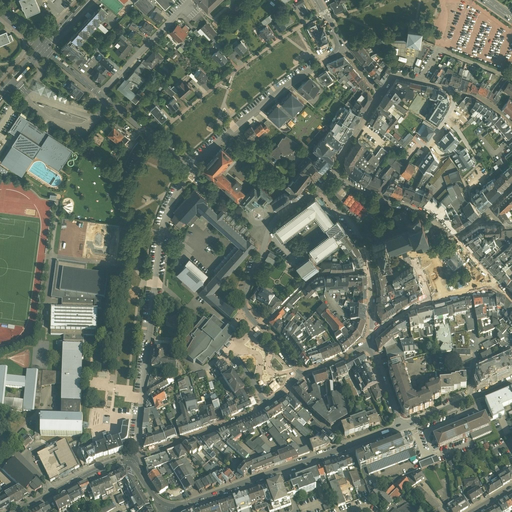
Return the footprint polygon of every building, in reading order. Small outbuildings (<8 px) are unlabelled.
[(36,0),(20,0),(22,5),(23,8),(24,8),(27,15),(40,9),(36,0)] [(101,0),(101,1),(117,14),(124,6),(117,0),(101,0)] [(154,5),(149,0),(136,0),(136,1),(134,2),(145,14),(154,5)] [(174,0),(156,0),(158,1),(165,9),(174,0)] [(196,0),(208,12),(220,0),(196,0)] [(335,0),(329,4),(332,9),(335,14),(345,9),(341,2),(338,3),(336,0),(335,0)] [(309,14),(303,3),(298,6),(304,17),(309,14)] [(101,7),(79,31),(86,38),(108,13),(101,7)] [(156,13),(152,19),(158,24),(163,17),(159,15),(157,13),(156,13)] [(289,15),(281,21),(285,27),(293,22),(289,15)] [(280,20),(274,24),(279,31),(285,27),(281,21),(280,20)] [(153,27),(145,21),(140,28),(148,34),(153,27)] [(216,34),(206,23),(205,24),(204,24),(204,25),(201,28),(211,39),(216,34)] [(314,33),(318,31),(315,25),(307,29),(311,35),(314,33)] [(181,29),(178,26),(170,34),(177,41),(185,33),(181,29)] [(267,27),(259,32),(260,33),(263,38),(265,41),(273,36),(267,27)] [(421,28),(408,27),(406,38),(406,39),(419,41),(419,40),(421,28)] [(318,31),(314,33),(320,45),(324,43),(329,40),(328,37),(327,37),(325,31),(323,28),(318,31)] [(86,38),(79,31),(73,38),(76,41),(80,44),(86,38)] [(0,46),(10,42),(9,41),(10,41),(8,36),(6,32),(0,34),(0,46)] [(142,37),(135,32),(130,38),(137,44),(142,37)] [(73,38),(72,36),(69,39),(67,41),(68,41),(73,45),(76,41),(73,38)] [(125,41),(121,38),(121,39),(118,42),(121,45),(115,52),(123,58),(132,47),(125,41)] [(382,38),(374,40),(374,41),(377,52),(378,52),(384,48),(383,44),(382,38)] [(387,40),(386,40),(387,59),(393,61),(397,63),(398,62),(390,59),(389,40),(406,41),(406,39),(406,38),(389,38),(388,39),(388,40),(387,40)] [(73,45),(68,41),(62,48),(75,59),(81,52),(73,45)] [(76,41),(73,45),(81,52),(82,51),(83,52),(78,47),(80,44),(76,41)] [(241,42),(234,48),(240,54),(247,48),(241,42)] [(365,49),(361,44),(353,46),(350,48),(362,62),(370,56),(365,49)] [(418,67),(419,67),(430,48),(423,45),(423,46),(428,49),(418,67)] [(371,47),(365,49),(370,56),(371,55),(371,56),(374,54),(371,47)] [(219,50),(219,49),(216,52),(211,56),(215,60),(216,59),(221,65),(227,59),(219,50)] [(235,50),(229,55),(233,60),(239,55),(235,50)] [(145,61),(148,64),(152,67),(158,61),(160,63),(163,59),(155,51),(145,61)] [(81,52),(75,59),(81,65),(87,58),(85,56),(81,52)] [(370,56),(362,62),(364,65),(371,60),(373,59),(371,56),(371,55),(370,56)] [(344,56),(327,64),(331,72),(333,72),(338,68),(341,67),(342,66),(344,65),(344,66),(349,62),(344,56)] [(95,57),(88,64),(93,68),(98,61),(99,60),(95,57)] [(114,66),(102,57),(99,60),(98,61),(110,71),(114,66)] [(398,62),(397,63),(396,66),(403,68),(404,65),(405,64),(405,62),(399,59),(398,62)] [(371,60),(364,65),(368,71),(374,64),(371,60)] [(141,62),(137,67),(142,71),(146,67),(141,62)] [(349,62),(344,66),(343,67),(343,68),(342,68),(343,70),(341,72),(339,74),(341,77),(346,73),(353,67),(349,62)] [(374,64),(368,71),(371,74),(377,68),(379,65),(380,64),(377,62),(374,64)] [(103,66),(100,70),(99,70),(97,72),(94,76),(94,77),(95,77),(95,78),(96,79),(97,79),(101,82),(107,76),(104,74),(108,70),(104,66),(103,66)] [(353,67),(346,73),(350,78),(353,75),(357,72),(353,67)] [(377,68),(371,74),(374,78),(379,72),(380,71),(378,69),(377,68)] [(326,70),(319,75),(321,79),(323,81),(326,84),(326,85),(332,80),(326,70)] [(134,71),(125,82),(124,81),(117,89),(128,98),(133,93),(128,89),(133,83),(138,87),(145,80),(139,75),(134,71)] [(201,71),(195,77),(198,79),(202,83),(207,77),(201,71)] [(466,78),(465,80),(469,81),(474,73),(469,71),(468,73),(466,78)] [(361,78),(357,72),(353,75),(350,78),(349,79),(354,84),(356,82),(361,78)] [(374,78),(377,81),(382,75),(379,72),(374,78)] [(346,73),(341,77),(343,79),(342,81),(344,83),(346,81),(349,79),(350,78),(346,73)] [(382,75),(377,81),(381,85),(387,76),(383,73),(382,75)] [(450,79),(449,82),(459,86),(461,79),(462,76),(452,73),(451,76),(450,77),(450,79)] [(319,87),(310,78),(309,79),(307,80),(304,83),(303,82),(298,89),(307,97),(312,92),(314,93),(319,87)] [(361,78),(356,82),(359,85),(363,89),(367,85),(361,78)] [(195,81),(193,79),(190,81),(197,88),(200,85),(195,81)] [(354,84),(349,79),(346,81),(349,84),(354,88),(355,85),(354,84)] [(396,79),(387,93),(394,100),(397,103),(402,95),(412,98),(414,90),(413,88),(409,87),(410,83),(396,79)] [(501,86),(499,90),(500,91),(508,79),(507,79),(504,82),(501,86)] [(472,82),(471,86),(469,91),(475,93),(477,90),(478,88),(475,86),(477,82),(473,80),(472,82)] [(36,82),(31,91),(41,96),(45,86),(36,82)] [(78,86),(74,83),(73,84),(71,82),(67,88),(69,89),(68,90),(74,96),(80,89),(77,87),(78,86)] [(480,85),(478,88),(477,90),(481,93),(485,88),(483,86),(485,84),(483,82),(480,85)] [(182,87),(180,89),(185,95),(192,90),(189,87),(190,86),(188,83),(187,84),(186,83),(184,85),(182,87)] [(52,91),(45,87),(42,95),(49,98),(52,91)] [(432,94),(430,97),(436,99),(439,100),(436,104),(435,103),(425,118),(437,126),(447,110),(448,106),(449,102),(448,97),(446,93),(442,90),(439,89),(433,88),(432,94)] [(80,89),(74,96),(78,99),(84,93),(80,89)] [(491,92),(488,97),(492,100),(496,93),(498,91),(497,90),(494,92),(494,93),(492,92),(491,92)] [(58,94),(52,92),(49,97),(55,100),(58,94)] [(278,100),(276,102),(277,102),(274,105),(274,106),(273,108),(272,108),(269,111),(269,112),(267,114),(279,125),(281,123),(282,123),(283,123),(285,120),(284,119),(286,117),(287,117),(288,117),(290,115),(292,117),(292,116),(295,119),(296,117),(294,115),(295,114),(297,112),(296,112),(296,111),(298,109),(299,109),(302,106),(301,106),(301,105),(304,103),(292,92),(290,94),(289,94),(288,94),(285,97),(286,98),(284,100),(283,100),(281,102),(278,100)] [(387,93),(382,100),(389,106),(390,105),(391,103),(393,102),(394,100),(387,93)] [(137,94),(131,100),(136,104),(141,97),(137,94)] [(364,97),(360,102),(366,107),(372,98),(367,94),(364,97)] [(67,99),(58,95),(56,99),(65,103),(67,99)] [(476,99),(469,97),(466,103),(470,105),(473,105),(476,99)] [(174,98),(168,103),(172,108),(170,110),(172,112),(178,107),(174,102),(176,100),(174,98)] [(511,100),(509,98),(502,108),(504,110),(506,111),(505,112),(508,116),(509,115),(511,118),(511,119),(511,100)] [(480,102),(476,99),(473,105),(470,105),(469,107),(470,109),(470,110),(472,112),(473,112),(475,109),(480,102)] [(162,108),(155,100),(153,102),(156,105),(160,110),(162,108)] [(360,102),(357,100),(354,104),(363,111),(366,107),(360,102)] [(389,106),(382,100),(380,103),(386,109),(389,106)] [(397,103),(394,100),(393,102),(395,105),(396,106),(401,110),(400,111),(404,114),(407,110),(397,103)] [(480,102),(475,109),(474,111),(477,113),(479,111),(484,104),(480,102)] [(363,111),(354,104),(353,106),(352,108),(361,115),(363,111)] [(388,112),(379,104),(377,108),(383,113),(385,115),(387,113),(388,112)] [(479,111),(482,114),(488,107),(484,104),(479,111)] [(156,105),(150,110),(156,116),(154,118),(160,124),(167,118),(160,110),(156,105)] [(361,115),(352,108),(350,107),(348,110),(347,110),(344,116),(342,115),(340,116),(339,118),(353,128),(356,124),(361,115)] [(488,107),(482,114),(486,117),(492,110),(488,107)] [(377,108),(372,115),(380,120),(383,122),(384,121),(385,120),(383,118),(382,118),(381,119),(380,119),(383,113),(377,108)] [(486,117),(484,119),(490,125),(492,123),(498,117),(497,116),(498,115),(495,112),(494,112),(492,110),(486,117)] [(73,149),(20,114),(9,131),(12,133),(12,131),(18,135),(12,144),(14,145),(2,163),(22,176),(25,170),(23,169),(31,157),(33,158),(36,155),(59,171),(68,157),(72,151),(73,149)] [(380,120),(372,115),(368,122),(374,127),(377,123),(380,120)] [(498,117),(492,123),(495,127),(504,120),(502,117),(501,115),(498,117)] [(339,118),(338,117),(330,130),(334,133),(345,142),(347,137),(351,131),(353,128),(339,118)] [(460,120),(464,125),(468,121),(464,117),(460,120)] [(156,128),(160,124),(154,118),(149,123),(156,128)] [(388,124),(385,127),(381,124),(380,125),(386,130),(388,132),(394,123),(391,120),(388,124)] [(504,120),(495,127),(496,128),(499,131),(508,124),(508,123),(504,120)] [(254,129),(256,132),(258,134),(265,129),(263,126),(260,123),(254,129)] [(508,124),(499,131),(502,134),(502,135),(511,128),(511,127),(509,124),(508,124)] [(251,126),(244,132),(251,141),(255,138),(252,135),(256,132),(254,129),(251,126)] [(430,128),(426,126),(421,134),(428,139),(434,130),(430,128)] [(124,134),(114,127),(108,135),(118,142),(120,144),(123,140),(121,138),(124,134)] [(511,128),(502,135),(503,136),(506,139),(508,137),(511,134),(511,128)] [(324,136),(341,147),(343,144),(342,144),(344,142),(341,139),(336,135),(334,133),(330,130),(324,136)] [(388,132),(386,130),(382,133),(383,134),(388,138),(390,139),(393,136),(388,132)] [(459,140),(449,131),(446,134),(445,134),(442,137),(442,138),(439,141),(448,151),(452,148),(453,146),(459,140)] [(499,146),(488,133),(483,137),(495,150),(499,146)] [(411,134),(403,144),(405,146),(414,136),(411,134)] [(280,142),(277,145),(273,142),(269,146),(270,147),(266,151),(270,154),(266,157),(270,161),(275,157),(276,158),(280,156),(280,158),(280,159),(281,158),(295,159),(295,155),(294,155),(293,151),(298,144),(286,135),(284,136),(282,136),(279,141),(280,142)] [(324,136),(319,142),(332,153),(334,150),(337,153),(341,147),(324,136)] [(390,139),(402,150),(405,146),(403,144),(393,136),(390,139)] [(349,154),(356,159),(364,147),(363,146),(364,144),(358,140),(349,154)] [(334,158),(330,155),(332,153),(319,142),(313,148),(316,151),(316,155),(319,154),(329,163),(331,162),(332,162),(333,161),(333,160),(334,158)] [(364,147),(361,153),(366,156),(370,151),(364,147)] [(388,153),(381,147),(377,152),(375,155),(371,161),(370,163),(376,168),(377,166),(379,163),(388,153)] [(222,148),(203,170),(213,179),(214,179),(221,171),(233,158),(222,148)] [(415,153),(420,157),(424,152),(419,148),(415,153)] [(468,167),(476,161),(472,156),(470,157),(469,155),(467,151),(466,151),(464,148),(459,152),(457,153),(452,156),(460,168),(466,164),(468,167)] [(431,150),(419,166),(424,171),(426,168),(429,171),(432,168),(434,170),(438,165),(436,164),(438,161),(431,150)] [(375,155),(370,151),(366,156),(366,157),(371,161),(375,155)] [(372,178),(368,186),(376,189),(382,175),(390,165),(390,164),(395,158),(396,158),(397,156),(392,152),(385,161),(386,162),(384,166),(382,168),(379,167),(372,178)] [(360,169),(362,167),(364,170),(367,166),(370,163),(371,161),(366,157),(366,156),(361,153),(359,159),(355,165),(360,169)] [(329,163),(319,154),(316,158),(313,161),(322,171),(329,163)] [(349,154),(344,161),(346,165),(345,165),(348,173),(355,165),(354,163),(356,159),(349,154)] [(449,157),(429,181),(433,184),(452,161),(449,157)] [(395,158),(390,164),(393,166),(397,169),(399,169),(403,164),(395,158)] [(261,165),(253,159),(250,163),(257,169),(261,165)] [(313,161),(310,159),(302,168),(312,176),(315,179),(322,171),(313,161)] [(401,172),(401,173),(406,177),(408,178),(411,171),(415,166),(409,162),(405,166),(401,172)] [(382,175),(376,189),(380,190),(387,179),(388,179),(391,174),(389,173),(393,167),(393,166),(390,164),(390,165),(382,175)] [(403,164),(399,169),(397,169),(399,171),(401,172),(405,166),(404,165),(403,164)] [(268,170),(261,165),(257,169),(264,174),(268,170)] [(360,169),(355,165),(349,173),(358,180),(363,171),(360,169)] [(363,171),(358,180),(365,185),(370,177),(374,171),(367,166),(364,170),(363,171)] [(370,177),(372,178),(379,167),(377,166),(376,168),(374,171),(370,177)] [(312,176),(302,168),(301,169),(300,170),(302,171),(310,178),(311,177),(312,176)] [(427,178),(429,180),(433,175),(426,169),(423,174),(428,176),(427,178)] [(233,182),(221,171),(214,179),(238,200),(239,199),(244,192),(239,187),(233,182)] [(300,174),(295,171),(286,182),(288,183),(300,191),(310,178),(302,171),(300,174)] [(450,174),(449,174),(449,175),(453,185),(455,184),(454,180),(461,178),(460,175),(458,171),(450,174)] [(511,180),(504,171),(503,172),(510,182),(511,180)] [(496,179),(493,181),(495,184),(501,191),(510,182),(503,172),(496,179)] [(401,173),(399,175),(400,175),(398,179),(396,181),(396,182),(396,183),(401,185),(402,183),(403,183),(406,177),(401,173)] [(448,174),(443,176),(447,186),(452,184),(448,174)] [(236,179),(233,182),(239,187),(242,184),(236,179)] [(389,181),(383,191),(390,193),(396,183),(396,182),(396,181),(394,180),(392,183),(389,181)] [(493,181),(492,180),(487,182),(488,184),(486,186),(489,188),(486,191),(494,198),(501,191),(495,184),(493,181)] [(424,188),(422,193),(418,203),(422,204),(427,197),(430,195),(433,191),(436,187),(428,181),(426,183),(424,188)] [(300,191),(288,183),(285,187),(291,192),(294,195),(294,196),(293,196),(293,200),(296,199),(303,193),(300,191)] [(401,185),(396,183),(390,193),(400,196),(404,187),(401,185)] [(254,185),(249,191),(248,191),(245,193),(244,192),(239,199),(240,201),(239,201),(249,210),(258,201),(264,206),(270,199),(267,197),(270,194),(260,185),(257,188),(254,185)] [(280,189),(279,190),(276,185),(270,189),(273,194),(276,192),(279,197),(284,194),(280,189)] [(409,186),(405,185),(404,187),(400,196),(410,200),(414,190),(415,188),(409,186)] [(448,193),(441,201),(445,205),(449,201),(453,199),(452,199),(456,197),(454,193),(456,192),(452,185),(448,187),(452,194),(449,195),(448,193)] [(449,192),(445,188),(436,198),(440,202),(449,192)] [(194,189),(174,211),(176,214),(184,220),(190,226),(202,213),(201,212),(208,205),(205,202),(207,200),(194,189)] [(482,189),(471,197),(473,200),(476,203),(475,203),(481,211),(491,201),(491,200),(484,193),(482,190),(482,189)] [(414,190),(410,200),(418,203),(422,193),(420,192),(414,190)] [(465,201),(460,191),(459,192),(456,194),(455,194),(456,196),(462,207),(463,207),(467,203),(465,201)] [(494,198),(486,191),(484,193),(491,200),(494,198)] [(279,197),(278,198),(276,199),(271,202),(276,209),(289,200),(290,197),(288,195),(287,194),(284,193),(284,194),(279,197)] [(284,238),(292,231),(293,231),(295,230),(295,229),(312,216),(315,214),(330,234),(332,233),(341,226),(336,219),(324,203),(325,203),(323,200),(322,201),(320,198),(318,195),(315,197),(307,203),(308,204),(285,222),(276,228),(276,227),(273,229),(282,240),(284,238)] [(427,197),(422,204),(425,207),(433,197),(430,195),(427,197)] [(462,207),(456,196),(456,197),(452,199),(453,199),(449,201),(460,216),(459,213),(461,212),(459,209),(462,207)] [(437,201),(433,197),(425,207),(430,211),(436,215),(440,210),(444,206),(445,205),(441,201),(439,203),(437,201)] [(511,202),(506,197),(493,209),(497,214),(504,210),(506,210),(511,204),(511,202)] [(460,216),(449,201),(445,205),(444,206),(452,220),(456,228),(465,224),(460,216)] [(467,203),(463,207),(464,209),(466,213),(472,220),(479,214),(472,205),(469,202),(467,203)] [(246,238),(222,217),(226,212),(222,208),(218,213),(208,205),(201,212),(202,213),(239,246),(239,247),(205,285),(204,286),(203,287),(202,288),(198,292),(230,320),(232,318),(232,319),(233,318),(233,317),(237,312),(213,292),(254,246),(255,245),(254,245),(255,244),(247,237),(246,238)] [(452,220),(444,206),(440,210),(436,215),(440,218),(451,230),(453,230),(457,229),(456,228),(452,220)] [(419,217),(410,220),(406,210),(405,210),(393,214),(397,227),(394,228),(394,227),(393,227),(393,228),(392,229),(391,228),(390,228),(390,229),(381,233),(377,235),(376,235),(374,236),(376,242),(374,243),(372,242),(372,243),(374,244),(377,252),(376,254),(378,255),(378,254),(381,253),(383,258),(401,251),(402,254),(407,252),(406,250),(415,246),(415,247),(429,242),(426,236),(427,236),(426,233),(425,232),(426,232),(427,231),(428,230),(429,229),(429,228),(428,227),(427,226),(426,226),(425,226),(424,226),(423,227),(423,225),(422,222),(421,223),(419,217)] [(504,210),(497,214),(502,221),(506,219),(508,217),(504,210)] [(463,214),(460,216),(465,224),(466,224),(471,221),(465,213),(463,214)] [(184,220),(176,214),(172,218),(176,222),(180,225),(184,220)] [(496,225),(484,225),(484,233),(492,232),(493,238),(504,236),(504,226),(503,226),(499,226),(498,226),(498,227),(496,227),(496,225)] [(341,226),(332,233),(335,238),(337,236),(338,237),(345,231),(341,226)] [(479,226),(471,231),(474,235),(477,233),(478,234),(479,236),(483,233),(482,232),(481,226),(479,226)] [(345,231),(338,237),(337,236),(335,238),(334,238),(338,242),(339,241),(341,243),(340,243),(342,245),(344,243),(344,244),(351,238),(345,231)] [(471,231),(463,237),(462,239),(465,242),(475,237),(474,235),(471,231)] [(330,234),(309,249),(314,255),(317,259),(337,243),(338,242),(334,238),(335,238),(332,233),(330,234)] [(475,237),(465,242),(472,250),(480,244),(482,242),(483,240),(483,239),(484,239),(483,237),(480,238),(479,236),(478,234),(475,237)] [(495,243),(487,249),(490,254),(493,252),(505,241),(505,240),(504,236),(493,238),(495,243)] [(351,238),(344,244),(344,243),(342,245),(346,251),(347,250),(355,244),(351,238)] [(493,238),(485,244),(484,244),(482,245),(486,250),(487,250),(487,249),(495,243),(493,238)] [(355,244),(347,250),(352,255),(359,250),(355,244)] [(480,244),(472,250),(478,256),(486,250),(482,245),(481,245),(480,244)] [(452,246),(442,254),(453,268),(463,261),(452,246)] [(500,248),(494,253),(497,256),(503,251),(500,248)] [(490,254),(487,250),(486,250),(478,256),(486,265),(494,258),(490,254)] [(278,257),(270,252),(268,255),(275,260),(276,261),(278,257)] [(360,253),(353,257),(356,266),(364,264),(360,253)] [(275,260),(268,255),(265,259),(272,264),(275,260)] [(309,256),(296,266),(306,279),(319,269),(310,257),(309,256)] [(494,258),(486,265),(493,272),(502,265),(503,264),(497,256),(494,258)] [(349,262),(349,259),(347,257),(343,261),(342,263),(341,271),(341,270),(344,269),(344,270),(354,269),(352,261),(349,262)] [(503,264),(502,265),(493,272),(497,277),(505,269),(510,265),(511,263),(509,259),(503,264)] [(102,297),(60,292),(63,269),(85,272),(86,264),(56,260),(51,298),(62,299),(62,308),(95,309),(95,304),(96,304),(95,304),(95,302),(101,302),(102,297)] [(207,275),(190,260),(189,260),(185,264),(186,265),(178,274),(194,289),(200,283),(202,281),(207,275)] [(510,265),(505,269),(497,277),(503,284),(511,276),(511,275),(511,263),(510,265)] [(380,265),(373,267),(375,277),(382,275),(382,272),(381,270),(380,266),(380,265)] [(413,268),(411,267),(400,274),(399,274),(399,275),(400,276),(402,280),(402,279),(404,278),(408,277),(415,273),(413,268)] [(85,272),(63,269),(60,292),(102,297),(105,298),(105,297),(108,275),(85,272)] [(415,273),(408,277),(410,282),(418,279),(415,273)] [(329,290),(347,290),(348,285),(348,281),(349,275),(337,275),(332,275),(323,276),(325,285),(325,289),(328,289),(329,290)] [(351,275),(349,275),(348,281),(348,285),(351,285),(352,285),(352,284),(354,283),(354,282),(356,282),(358,282),(358,281),(367,280),(366,275),(351,275)] [(325,285),(323,276),(317,278),(312,281),(315,288),(318,286),(325,285)] [(511,276),(503,284),(507,289),(507,288),(511,283),(511,276)] [(383,278),(376,280),(377,287),(383,286),(385,285),(384,284),(384,281),(383,281),(383,278)] [(402,280),(394,284),(395,288),(403,285),(405,285),(403,280),(402,279),(402,280)] [(410,282),(406,284),(407,288),(408,288),(410,292),(413,291),(421,288),(418,279),(410,282)] [(315,288),(312,281),(302,290),(308,296),(311,293),(313,295),(317,294),(317,293),(315,288)] [(258,288),(250,300),(253,302),(256,298),(258,299),(263,291),(258,288)] [(367,288),(358,288),(354,288),(353,293),(360,294),(360,296),(360,297),(367,297),(367,296),(367,288)] [(421,288),(413,291),(418,302),(425,299),(421,288)] [(391,289),(388,290),(389,295),(391,299),(390,299),(391,304),(396,302),(396,300),(392,289),(391,289)] [(274,298),(264,291),(263,291),(258,299),(269,307),(271,308),(268,312),(272,315),(283,304),(274,298)] [(413,291),(410,292),(410,293),(406,295),(409,300),(406,302),(409,307),(418,302),(413,291)] [(297,296),(289,304),(292,307),(300,298),(297,296)] [(496,298),(487,298),(488,307),(488,309),(496,309),(496,298)] [(498,298),(496,298),(496,309),(499,309),(502,310),(504,300),(503,299),(500,298),(498,298)] [(378,300),(377,301),(377,307),(385,307),(386,308),(386,307),(386,299),(384,300),(378,300)] [(405,299),(400,302),(401,303),(399,304),(402,312),(409,307),(406,302),(405,299)] [(481,299),(473,300),(475,309),(480,308),(482,308),(481,299)] [(347,303),(343,301),(342,306),(350,310),(350,313),(351,313),(351,317),(350,317),(350,319),(350,320),(356,321),(365,325),(365,323),(366,308),(359,307),(359,308),(354,306),(351,305),(349,304),(347,303)] [(464,301),(451,305),(454,317),(458,317),(462,316),(465,315),(467,315),(466,314),(464,301)] [(503,310),(503,311),(506,313),(507,314),(511,307),(505,301),(503,310)] [(396,302),(391,304),(393,307),(396,315),(402,312),(399,304),(398,302),(396,302)] [(351,347),(340,333),(344,329),(343,328),(337,321),(328,310),(324,305),(316,313),(320,316),(323,320),(330,327),(336,336),(335,336),(335,337),(335,338),(345,352),(351,347)] [(451,305),(445,307),(448,319),(449,324),(455,323),(455,322),(454,317),(451,305)] [(393,307),(386,307),(386,308),(385,307),(384,312),(389,320),(396,315),(393,307)] [(445,307),(440,309),(442,320),(448,319),(445,307)] [(95,309),(62,308),(51,308),(50,330),(51,330),(73,331),(96,331),(97,331),(97,309),(95,309)] [(440,309),(432,311),(435,326),(435,328),(439,327),(444,326),(442,320),(440,309)] [(282,311),(275,319),(279,322),(281,320),(284,322),(285,321),(286,322),(288,320),(283,316),(285,314),(284,314),(282,311)] [(432,311),(416,314),(416,315),(418,326),(418,329),(422,329),(423,328),(426,328),(427,336),(432,335),(431,327),(435,326),(432,311)] [(384,312),(377,312),(376,317),(381,324),(389,320),(384,312)] [(497,314),(492,314),(493,325),(482,329),(484,333),(496,328),(501,326),(499,322),(497,319),(497,317),(497,314)] [(214,315),(208,322),(204,319),(183,343),(185,345),(183,348),(187,352),(185,356),(193,363),(196,361),(202,366),(208,359),(209,361),(215,354),(217,356),(222,349),(225,346),(227,348),(230,344),(228,342),(236,333),(234,332),(236,329),(232,326),(230,328),(228,326),(227,327),(214,315)] [(414,317),(410,318),(408,319),(410,328),(410,332),(418,331),(418,329),(418,326),(416,315),(414,316),(414,317)] [(467,316),(467,315),(465,315),(468,332),(474,331),(472,315),(467,316)] [(500,334),(502,336),(503,335),(507,331),(510,327),(511,325),(511,324),(511,315),(508,320),(506,324),(502,321),(499,322),(501,326),(496,328),(500,334)] [(462,316),(458,317),(459,322),(455,322),(455,323),(449,324),(450,328),(451,335),(454,334),(455,334),(453,329),(458,328),(458,326),(464,324),(462,316)] [(298,320),(295,317),(293,319),(290,324),(294,327),(298,330),(300,328),(302,325),(298,320)] [(274,329),(279,322),(275,319),(270,324),(270,326),(274,329)] [(408,319),(394,326),(398,335),(410,328),(408,319)] [(448,319),(442,320),(444,326),(439,327),(439,329),(438,332),(437,333),(438,340),(440,341),(443,343),(446,345),(452,344),(451,338),(451,335),(450,328),(449,324),(448,319)] [(281,320),(274,329),(277,332),(280,327),(279,327),(281,325),(280,324),(282,322),(283,323),(284,322),(281,320)] [(316,326),(314,327),(309,320),(306,323),(303,326),(305,329),(308,334),(308,333),(310,337),(312,340),(316,337),(318,337),(321,334),(326,331),(320,322),(319,321),(316,323),(317,324),(315,325),(316,326)] [(365,325),(356,321),(355,325),(354,325),(353,327),(352,329),(360,337),(361,338),(365,325)] [(353,327),(349,322),(348,323),(343,328),(344,329),(346,330),(350,326),(352,329),(353,327)] [(290,324),(288,326),(282,336),(285,340),(294,327),(290,324)] [(280,327),(277,332),(282,336),(286,329),(281,325),(279,327),(280,327)] [(352,329),(350,326),(346,330),(356,342),(360,338),(360,337),(352,329)] [(394,326),(389,331),(390,333),(393,339),(395,342),(396,345),(396,346),(401,344),(400,341),(398,335),(394,326)] [(285,340),(287,341),(294,332),(296,334),(298,330),(294,327),(285,340)] [(356,342),(346,330),(344,329),(340,333),(351,347),(356,342)] [(296,334),(294,336),(292,339),(289,344),(293,349),(299,345),(301,343),(299,340),(298,341),(297,339),(302,335),(300,333),(298,330),(296,334)] [(326,331),(321,334),(326,342),(331,339),(326,331)] [(389,331),(375,343),(379,352),(393,339),(390,333),(389,331)] [(412,339),(420,338),(418,331),(410,332),(412,339)] [(510,335),(507,331),(503,335),(502,336),(504,340),(509,336),(510,335)] [(287,341),(289,344),(292,339),(294,336),(296,334),(294,332),(287,341)] [(455,334),(454,334),(455,337),(451,338),(452,344),(452,346),(456,346),(456,349),(468,350),(469,335),(467,335),(466,332),(455,334)] [(502,336),(500,334),(497,336),(498,338),(490,342),(490,340),(485,343),(489,349),(498,343),(504,340),(502,336)] [(83,335),(64,335),(63,346),(82,346),(82,347),(83,347),(83,335)] [(446,345),(443,343),(440,349),(441,353),(451,351),(451,349),(453,349),(452,346),(452,344),(446,345)] [(396,345),(385,349),(390,365),(406,360),(404,354),(401,345),(401,344),(396,346),(396,345)] [(404,345),(401,345),(404,354),(414,353),(413,345),(413,344),(409,345),(404,345)] [(511,344),(509,347),(502,351),(504,354),(511,349),(511,344)] [(170,347),(154,345),(152,367),(159,368),(159,369),(167,369),(176,370),(177,362),(171,361),(171,358),(169,357),(170,347)] [(299,345),(293,349),(300,358),(304,354),(305,353),(303,350),(304,349),(302,346),(301,347),(299,345)] [(63,346),(62,373),(62,374),(62,380),(62,384),(61,402),(62,402),(80,402),(81,402),(82,349),(82,347),(82,346),(63,346)] [(336,346),(329,349),(333,358),(341,354),(336,346)] [(329,349),(319,353),(319,354),(322,362),(333,358),(329,349)] [(511,349),(504,354),(491,361),(480,364),(481,368),(478,369),(475,389),(511,372),(511,349)] [(305,353),(304,354),(310,361),(311,361),(313,363),(316,363),(316,364),(322,362),(319,354),(319,353),(317,350),(312,353),(310,350),(307,352),(305,353)] [(490,352),(479,357),(481,361),(479,362),(480,364),(491,361),(494,360),(490,352)] [(304,354),(300,358),(305,365),(307,364),(308,362),(310,361),(304,354)] [(350,370),(352,374),(354,373),(369,366),(363,354),(346,363),(350,370)] [(279,359),(274,364),(280,370),(285,365),(279,359)] [(228,369),(223,361),(216,366),(221,374),(228,369)] [(390,365),(388,365),(390,371),(405,367),(403,361),(390,365)] [(343,365),(335,369),(338,382),(341,381),(340,379),(344,377),(348,375),(347,372),(343,365)] [(369,366),(354,373),(364,391),(370,388),(377,385),(374,377),(369,366)] [(38,371),(27,370),(26,376),(26,378),(6,376),(7,374),(7,368),(0,367),(0,408),(3,409),(3,408),(4,399),(5,388),(5,386),(25,388),(25,390),(24,401),(23,410),(23,411),(34,412),(34,405),(35,404),(35,402),(36,384),(37,384),(37,380),(38,371)] [(405,367),(390,371),(390,372),(389,373),(402,412),(403,412),(403,413),(403,414),(404,415),(405,415),(406,415),(408,415),(408,414),(409,415),(432,406),(430,401),(441,398),(439,383),(425,388),(426,391),(419,393),(420,396),(416,397),(414,396),(411,395),(411,394),(414,393),(410,384),(411,384),(405,367)] [(244,389),(233,372),(231,373),(228,369),(221,374),(224,378),(223,378),(235,396),(235,395),(243,390),(244,389)] [(335,369),(329,370),(331,378),(333,383),(337,382),(338,382),(335,369)] [(62,374),(38,371),(37,380),(37,384),(36,384),(35,402),(40,402),(42,386),(46,386),(46,385),(50,386),(50,385),(54,385),(54,384),(58,384),(62,384),(62,380),(62,374)] [(205,371),(197,373),(199,379),(207,377),(205,371)] [(325,371),(312,375),(315,381),(316,385),(320,384),(328,381),(328,379),(325,371)] [(153,379),(150,377),(149,381),(155,385),(159,384),(156,381),(153,379)] [(455,378),(456,389),(466,388),(465,383),(466,383),(465,377),(459,377),(459,378),(455,378)] [(447,381),(440,381),(441,394),(445,394),(445,393),(450,393),(449,391),(456,390),(456,389),(455,378),(451,378),(451,379),(447,380),(447,381)] [(297,393),(305,386),(302,382),(298,386),(294,390),(297,393)] [(318,404),(312,410),(315,414),(330,427),(347,417),(342,395),(341,395),(333,394),(333,393),(333,392),(333,390),(333,383),(331,383),(328,384),(327,384),(328,394),(329,401),(332,415),(328,417),(323,406),(318,394),(316,385),(311,387),(313,393),(311,394),(314,399),(315,400),(316,402),(318,404)] [(377,385),(370,388),(376,400),(382,398),(377,385)] [(305,386),(297,393),(301,398),(305,393),(305,392),(308,390),(305,386)] [(151,388),(146,390),(147,394),(148,397),(155,393),(154,393),(151,388)] [(243,390),(235,395),(238,400),(239,398),(246,395),(243,390)] [(163,391),(152,398),(155,407),(167,401),(163,391)] [(509,391),(500,395),(505,406),(511,403),(511,397),(511,398),(511,396),(511,395),(509,391)] [(228,396),(234,403),(237,399),(235,396),(232,392),(228,396)] [(305,393),(301,398),(304,402),(307,405),(312,401),(314,399),(311,395),(308,397),(305,393)] [(249,401),(246,395),(239,398),(243,405),(249,401)] [(295,401),(290,395),(284,400),(290,406),(295,401)] [(489,418),(487,420),(488,422),(490,421),(491,421),(498,418),(504,415),(501,408),(505,406),(500,395),(484,401),(490,415),(488,416),(489,418)] [(184,399),(185,402),(187,413),(198,411),(195,396),(184,399)] [(218,402),(215,396),(210,398),(214,409),(213,409),(214,412),(220,409),(219,406),(219,403),(218,402)] [(234,403),(228,396),(225,398),(229,404),(226,405),(226,406),(228,410),(231,416),(238,412),(236,408),(234,403)] [(23,401),(5,399),(4,399),(3,408),(4,408),(3,410),(22,412),(22,410),(23,410),(24,401),(23,401)] [(284,400),(283,400),(278,404),(284,411),(290,406),(284,400)] [(167,401),(155,407),(155,409),(156,409),(157,411),(163,407),(168,405),(167,401)] [(249,401),(243,405),(240,406),(236,408),(238,412),(252,406),(249,401)] [(301,406),(295,401),(290,406),(295,412),(301,406)] [(312,401),(307,405),(312,410),(318,404),(316,402),(314,403),(312,401)] [(80,402),(62,402),(62,417),(80,418),(80,402)] [(187,413),(185,402),(182,402),(180,403),(182,416),(176,423),(178,427),(185,425),(187,424),(189,423),(187,413)] [(284,411),(278,404),(273,407),(279,415),(283,413),(284,414),(283,416),(292,423),(295,420),(284,411)] [(226,406),(222,408),(221,405),(219,406),(220,409),(223,419),(231,416),(228,410),(226,406)] [(314,420),(301,406),(295,412),(309,426),(314,420)] [(273,407),(263,413),(269,421),(270,422),(273,426),(280,435),(284,432),(290,427),(281,417),(279,415),(273,407)] [(213,409),(212,408),(207,409),(207,412),(208,416),(210,424),(217,422),(215,416),(214,412),(213,409)] [(155,409),(148,410),(149,421),(149,423),(156,421),(155,418),(159,417),(157,411),(156,409),(155,409)] [(368,414),(365,415),(367,420),(377,416),(375,412),(374,412),(373,411),(368,413),(368,414)] [(172,413),(166,415),(169,421),(174,418),(172,413)] [(263,413),(256,416),(261,425),(265,423),(269,421),(263,413)] [(62,417),(56,417),(56,414),(41,414),(41,434),(82,435),(82,418),(62,417)] [(365,415),(350,420),(350,422),(354,433),(369,427),(367,420),(365,415)] [(463,423),(433,436),(438,448),(470,435),(472,440),(492,432),(488,422),(487,420),(485,415),(463,423)] [(208,416),(202,418),(204,427),(210,425),(210,424),(208,416)] [(377,416),(367,420),(369,427),(379,424),(378,420),(377,416)] [(253,418),(242,423),(246,430),(247,431),(252,429),(257,427),(253,418)] [(336,441),(324,431),(321,427),(316,421),(311,427),(313,429),(320,434),(321,435),(330,443),(331,443),(333,444),(336,441)] [(297,422),(294,425),(293,427),(301,433),(304,428),(297,422)] [(350,422),(341,425),(344,435),(348,434),(349,435),(354,433),(350,422)] [(234,426),(238,432),(239,431),(241,433),(242,432),(243,433),(247,431),(246,430),(242,423),(234,426)] [(178,427),(177,427),(180,436),(189,432),(187,424),(185,425),(178,427)] [(234,426),(225,430),(230,437),(232,439),(233,442),(241,436),(238,432),(234,426)] [(280,435),(273,426),(270,429),(268,430),(285,452),(291,460),(298,457),(286,442),(280,435)] [(167,430),(165,431),(164,428),(163,428),(161,429),(165,441),(174,438),(170,429),(170,428),(167,429),(167,430)] [(304,428),(300,433),(305,438),(310,433),(305,429),(304,428)] [(119,437),(111,440),(111,439),(107,440),(107,441),(96,445),(96,446),(93,447),(95,459),(103,456),(104,456),(108,454),(109,455),(112,454),(115,453),(119,452),(118,451),(123,449),(121,444),(123,443),(125,442),(126,441),(127,440),(127,439),(128,430),(122,429),(121,437),(119,438),(119,437)] [(149,436),(145,437),(145,429),(142,430),(142,437),(144,448),(154,445),(152,436),(151,429),(147,429),(149,436)] [(157,434),(152,436),(154,445),(165,441),(161,429),(159,429),(156,430),(157,434)] [(225,430),(220,432),(226,440),(230,437),(225,430)] [(226,440),(220,432),(217,434),(221,440),(224,442),(226,440)] [(285,433),(281,436),(286,442),(290,439),(285,433)] [(217,434),(206,438),(206,439),(213,445),(217,443),(221,440),(217,434)] [(330,443),(322,435),(320,437),(318,440),(326,447),(330,443)] [(408,436),(392,442),(397,454),(413,449),(408,436)] [(27,437),(20,443),(25,448),(32,442),(27,437)] [(260,437),(254,442),(258,446),(265,452),(270,456),(273,452),(266,444),(260,437)] [(206,438),(200,440),(202,444),(203,444),(206,447),(209,450),(213,445),(206,439),(206,438)] [(200,440),(199,439),(195,440),(196,442),(199,445),(203,449),(205,447),(206,447),(203,444),(202,444),(200,440)] [(232,439),(227,445),(229,447),(234,451),(236,452),(239,448),(233,442),(232,439)] [(66,440),(57,444),(56,442),(50,445),(51,447),(45,450),(42,452),(37,455),(50,482),(62,476),(64,478),(69,476),(68,475),(71,473),(71,472),(80,468),(66,440)] [(221,440),(217,443),(225,450),(227,450),(229,447),(227,445),(225,443),(224,442),(221,440)] [(318,440),(309,443),(313,452),(326,447),(318,440)] [(252,443),(249,441),(246,443),(254,451),(255,450),(258,446),(254,442),(252,443)] [(196,442),(183,446),(191,456),(192,456),(196,452),(197,451),(199,453),(201,451),(203,449),(199,445),(196,442)] [(307,449),(301,452),(293,442),(288,445),(298,457),(309,453),(308,450),(307,449)] [(392,442),(377,448),(382,460),(397,454),(392,442)] [(89,449),(86,451),(85,451),(82,452),(83,456),(84,458),(86,463),(88,462),(89,463),(90,462),(91,461),(95,459),(93,447),(93,445),(88,447),(89,449)] [(181,446),(173,449),(174,450),(179,459),(182,457),(187,454),(181,446)] [(258,446),(255,450),(261,456),(265,452),(258,446)] [(208,451),(205,447),(203,449),(208,455),(211,457),(214,454),(209,450),(208,451)] [(234,451),(229,447),(226,451),(224,454),(230,458),(234,451)] [(248,456),(239,448),(236,452),(245,461),(248,456)] [(377,448),(361,454),(365,466),(373,463),(382,460),(377,448)] [(382,460),(373,463),(376,472),(416,457),(413,449),(397,454),(382,460)] [(174,450),(167,452),(172,461),(173,463),(169,464),(169,465),(174,473),(183,466),(180,461),(179,459),(174,450)] [(167,452),(159,455),(163,465),(172,461),(167,452)] [(199,454),(196,452),(192,456),(194,458),(198,462),(202,460),(198,455),(199,454)] [(285,452),(278,454),(281,464),(291,460),(285,452)] [(278,454),(271,457),(274,466),(281,464),(278,454)] [(358,455),(355,456),(361,470),(363,469),(366,468),(365,466),(361,454),(358,455)] [(159,455),(144,460),(148,469),(146,469),(147,471),(154,468),(163,465),(159,455)] [(437,456),(431,459),(433,465),(439,463),(437,456)] [(271,457),(252,464),(255,474),(274,466),(271,457)] [(351,457),(344,460),(347,467),(353,465),(354,464),(351,457)] [(41,485),(14,459),(3,471),(19,486),(29,496),(39,491),(40,490),(41,487),(41,485)] [(194,474),(185,459),(184,459),(180,461),(183,466),(190,476),(194,474)] [(431,459),(422,462),(425,468),(433,465),(431,459)] [(344,460),(330,465),(334,475),(337,474),(338,474),(337,473),(347,469),(347,467),(344,460)] [(251,475),(255,474),(251,465),(248,461),(237,473),(243,479),(250,471),(251,475)] [(373,463),(365,466),(366,468),(369,475),(376,472),(373,463)] [(169,465),(164,468),(167,472),(170,476),(175,474),(174,473),(169,465)] [(330,465),(323,467),(338,507),(345,505),(340,491),(337,482),(334,475),(330,465)] [(183,466),(174,473),(175,474),(185,491),(193,487),(195,485),(191,479),(190,476),(183,466)] [(323,467),(316,469),(317,471),(320,479),(323,478),(327,476),(323,467)] [(167,472),(164,468),(159,471),(162,476),(167,472)] [(128,469),(119,474),(118,473),(117,473),(114,474),(118,483),(123,481),(132,477),(128,469)] [(498,479),(502,476),(501,475),(498,469),(494,471),(495,475),(498,479)] [(222,473),(221,471),(218,474),(217,473),(214,476),(222,485),(225,483),(226,484),(229,482),(230,483),(235,478),(225,470),(222,473)] [(304,473),(295,476),(293,480),(295,485),(291,486),(294,497),(316,488),(314,483),(320,480),(320,479),(317,471),(311,473),(310,470),(303,472),(304,473)] [(511,480),(511,475),(508,470),(503,473),(504,474),(505,475),(506,477),(509,482),(511,480)] [(149,476),(148,477),(153,484),(161,479),(156,471),(155,472),(149,476)] [(356,472),(349,474),(350,477),(353,484),(359,481),(360,481),(356,472)] [(418,472),(411,477),(416,484),(423,480),(421,476),(422,475),(420,473),(419,474),(418,472)] [(118,483),(114,474),(108,477),(109,479),(112,486),(115,485),(118,483)] [(505,475),(502,476),(498,479),(503,486),(509,482),(506,477),(505,475)] [(222,485),(214,476),(212,478),(220,487),(222,485)] [(123,481),(118,483),(120,488),(125,486),(128,491),(127,491),(130,495),(128,497),(141,493),(132,477),(123,481)] [(211,477),(201,482),(205,489),(212,486),(212,487),(217,484),(211,477)] [(342,480),(337,482),(340,491),(354,486),(353,484),(350,477),(342,480)] [(401,477),(389,481),(390,482),(393,485),(394,486),(402,478),(401,477)] [(416,484),(411,477),(404,481),(409,486),(411,488),(416,484)] [(402,478),(394,486),(402,494),(409,486),(404,481),(402,478)] [(112,486),(109,479),(106,480),(111,493),(114,492),(112,486)] [(161,479),(153,484),(160,494),(168,489),(161,479)] [(472,492),(467,495),(467,496),(470,501),(471,503),(472,502),(473,504),(477,502),(476,500),(482,496),(479,490),(480,490),(476,479),(467,481),(468,487),(471,487),(472,492)] [(495,480),(490,483),(493,487),(492,487),(495,491),(503,486),(498,479),(495,480)] [(101,480),(94,483),(95,484),(89,487),(90,490),(93,495),(94,497),(95,500),(101,497),(102,500),(107,498),(106,495),(111,493),(106,480),(102,481),(101,480)] [(201,481),(195,485),(199,492),(205,489),(201,482),(201,481)] [(275,485),(268,487),(268,486),(264,488),(264,489),(261,490),(267,508),(268,511),(271,511),(290,506),(288,499),(294,497),(291,486),(285,489),(282,481),(278,483),(278,484),(275,485)] [(379,481),(374,485),(378,489),(379,489),(382,486),(379,481)] [(87,482),(78,485),(79,488),(82,493),(87,491),(90,490),(89,487),(87,482)] [(493,487),(490,483),(485,487),(487,490),(486,491),(488,495),(495,491),(492,487),(493,487)] [(394,486),(393,485),(385,494),(393,502),(402,494),(394,486)] [(19,486),(5,494),(6,496),(11,506),(29,496),(19,486)] [(248,493),(246,493),(247,495),(248,494),(249,494),(253,506),(255,511),(267,508),(261,490),(261,488),(248,493)] [(77,489),(66,495),(71,505),(82,498),(77,489)] [(385,494),(384,494),(379,489),(376,492),(375,492),(373,493),(377,496),(378,495),(383,500),(384,499),(390,505),(393,502),(385,494)] [(440,508),(421,490),(417,494),(428,504),(436,511),(440,508)] [(141,511),(150,507),(141,493),(128,497),(135,509),(130,511),(141,511)] [(372,493),(370,494),(364,497),(370,503),(377,496),(373,493),(372,494),(372,493)] [(60,499),(60,498),(53,502),(58,511),(60,511),(71,506),(71,505),(66,495),(66,494),(65,494),(62,496),(62,497),(62,498),(60,499)] [(247,495),(240,497),(239,497),(238,498),(232,500),(236,511),(248,511),(248,510),(251,509),(251,507),(247,495)] [(6,496),(0,499),(0,510),(0,511),(7,507),(7,508),(11,506),(6,496)] [(462,499),(454,503),(455,505),(459,511),(460,511),(467,508),(462,499)] [(511,504),(508,499),(503,502),(508,510),(510,509),(511,507),(511,504)] [(232,500),(225,502),(228,511),(232,511),(236,511),(232,500)] [(228,511),(225,502),(218,505),(220,511),(228,511)] [(453,502),(447,506),(450,511),(459,511),(455,505),(454,503),(453,502)] [(505,511),(508,510),(503,502),(498,505),(502,511),(505,511)] [(113,503),(97,511),(106,511),(115,507),(113,503)]
